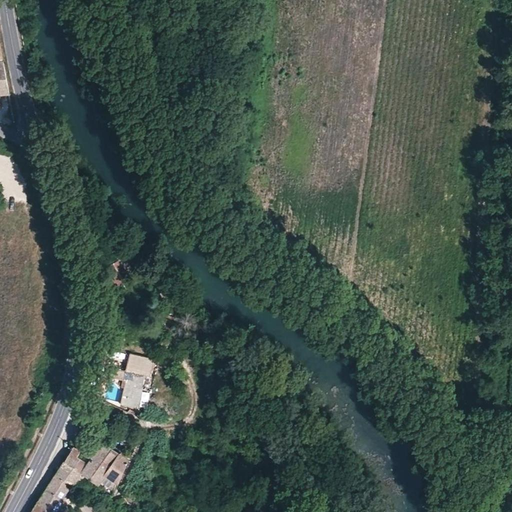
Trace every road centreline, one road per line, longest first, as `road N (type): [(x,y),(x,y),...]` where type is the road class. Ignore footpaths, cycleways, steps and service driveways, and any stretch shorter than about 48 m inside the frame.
road 1 (tertiary): [(13,511),(67,397),(76,342),(68,262),(36,144)]
road 2 (tertiary): [(36,144),(7,0)]
